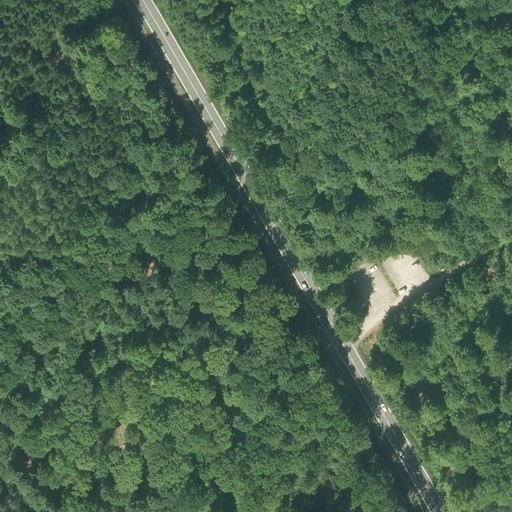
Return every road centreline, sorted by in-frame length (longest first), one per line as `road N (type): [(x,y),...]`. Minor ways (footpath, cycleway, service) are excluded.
road 1 (primary): [(143,0),(439,511)]
road 2 (track): [(91,511),(343,343)]
